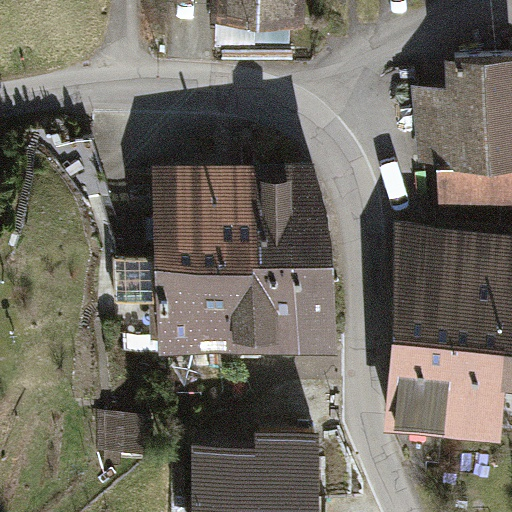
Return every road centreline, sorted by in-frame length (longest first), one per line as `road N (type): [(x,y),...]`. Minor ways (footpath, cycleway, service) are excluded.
road 1 (unclassified): [(398,511),(365,388),(350,214),(328,132),(258,100),(190,93),(126,90),(0,111)]
road 2 (track): [(328,132),(348,69),(478,0)]
